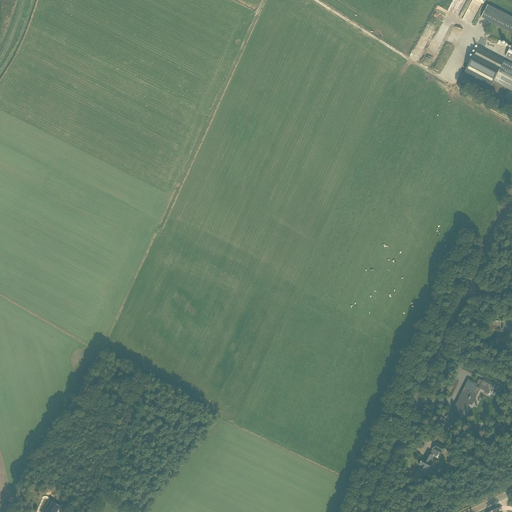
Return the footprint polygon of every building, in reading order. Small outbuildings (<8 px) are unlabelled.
[(487,7),(481,18),(511,33),(511,17),(488,5),(487,7)] [(442,28),(432,45),(435,47),(446,31),(442,28)] [(453,33),(443,50),(448,53),(458,36),(453,33)] [(511,64),(478,47),(463,75),(489,89),(494,81),(511,90),(511,64)] [(503,322),(502,331),(511,331),(511,322),(509,322),(505,322),(503,322)] [(478,388),(489,394),(493,386),(479,379),(476,384),(468,380),(452,412),(461,417),(467,404),(472,406),(477,394),(473,392),(476,386),(478,388)] [(441,417),(436,427),(447,433),(449,428),(443,425),(445,420),(441,418),(442,418),(441,417)] [(432,449),(430,454),(437,457),(439,453),(443,454),(446,448),(435,442),(432,449)] [(419,465),(421,466),(419,469),(424,472),(426,469),(428,470),(432,463),(430,462),(433,456),(428,453),(424,459),(422,459),(419,465)] [(56,511),(60,507),(51,502),(45,511),(56,511)]
